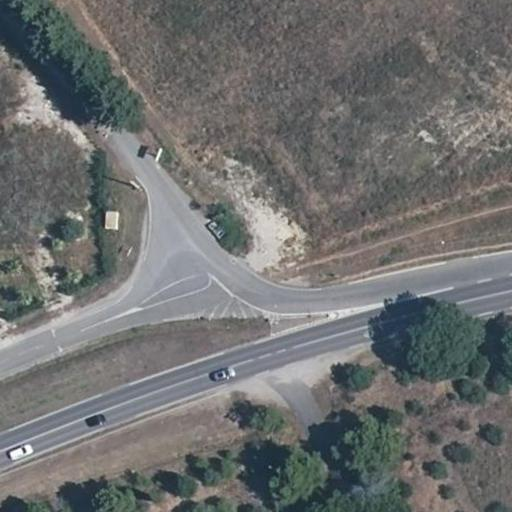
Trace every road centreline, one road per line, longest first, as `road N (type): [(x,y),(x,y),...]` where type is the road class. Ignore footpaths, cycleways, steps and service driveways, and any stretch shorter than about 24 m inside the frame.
road 1 (secondary): [(0,451),(279,350),(511,288)]
road 2 (unclassified): [(0,3),(146,169),(195,239)]
road 3 (unclassified): [(511,264),(300,300),(239,281)]
road 4 (track): [(279,350),(366,511)]
road 5 (unclassified): [(112,317),(170,307),(239,281)]
road 6 (unclassified): [(0,361),(112,317)]
